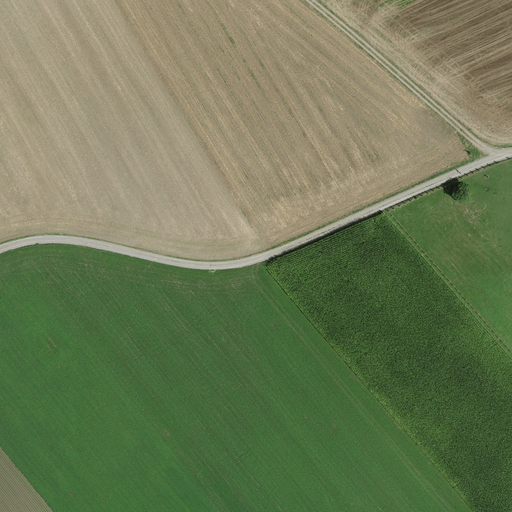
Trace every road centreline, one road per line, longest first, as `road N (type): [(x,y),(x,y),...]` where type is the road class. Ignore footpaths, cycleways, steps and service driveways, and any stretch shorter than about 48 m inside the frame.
road 1 (track): [(511,151),(241,263),(179,263),(57,239),(0,244)]
road 2 (track): [(498,155),(309,0)]
